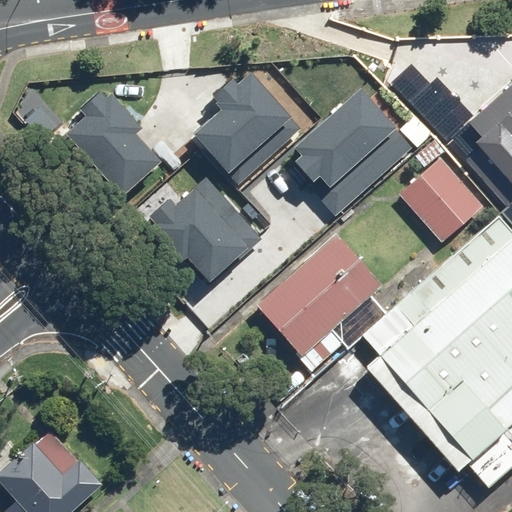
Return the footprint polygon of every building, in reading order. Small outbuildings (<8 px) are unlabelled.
[(242,183),(308,128),(262,72),(226,102),(233,110),(202,135),(242,183)] [(112,87),(65,128),(129,200),(169,164),(146,138),(152,132),(112,87)] [(421,155),(368,92),(298,151),(351,214),(421,155)] [(511,113),(465,148),(510,210),(511,208),(511,113)] [(444,155),(405,191),(448,237),(487,201),(444,155)] [(269,236),(218,178),(166,224),(217,282),(269,236)] [(385,280),(338,229),(260,299),(307,350),(385,280)] [(511,250),(378,362),(464,464),(475,455),(494,478),(511,462),(511,250)] [(63,469),(36,437),(0,467),(0,475),(20,499),(31,511),(70,511),(105,482),(80,454),(63,469)] [(4,511),(31,511),(20,499),(4,511)]
